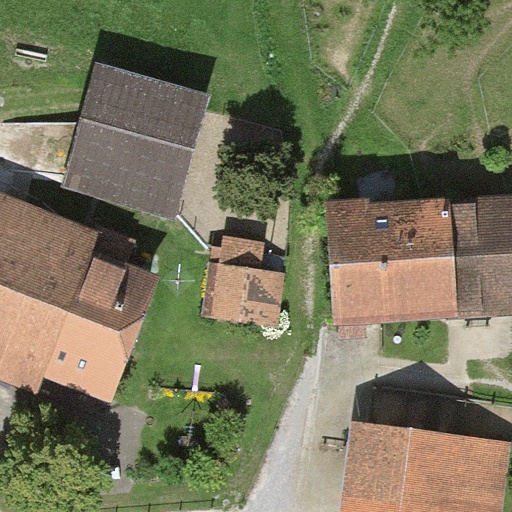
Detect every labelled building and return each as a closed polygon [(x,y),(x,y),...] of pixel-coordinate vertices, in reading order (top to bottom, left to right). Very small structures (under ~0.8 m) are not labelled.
[(98,81),(70,178),(168,205),(195,109),(98,81)] [(343,216),(349,320),(511,310),(511,245),(510,206),(343,216)] [(89,259),(0,224),(0,353),(109,395),(152,283),(123,272),(134,244),(100,232),(89,259)] [(213,312),(268,321),(276,277),(257,274),(262,245),(226,239),(213,312)] [(503,511),(511,453),(511,443),(368,425),(356,511),(503,511)]
